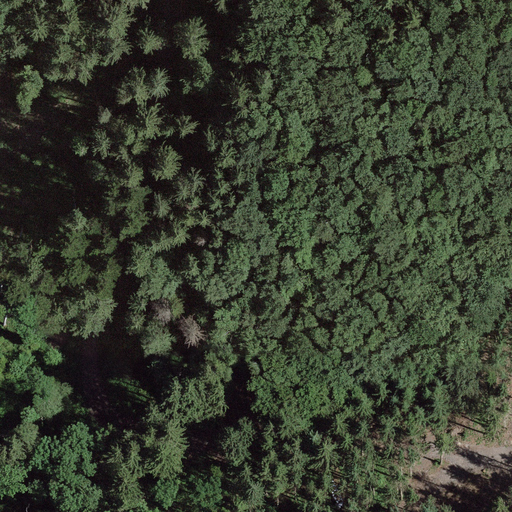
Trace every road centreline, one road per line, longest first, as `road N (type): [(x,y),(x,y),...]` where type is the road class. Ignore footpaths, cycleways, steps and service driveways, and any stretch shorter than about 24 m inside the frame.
road 1 (track): [(511,448),(433,444),(301,418),(287,383),(282,212),(172,0)]
road 2 (track): [(511,229),(484,301),(475,446)]
